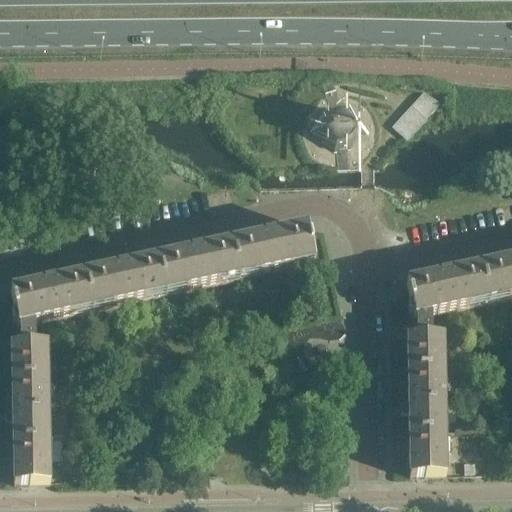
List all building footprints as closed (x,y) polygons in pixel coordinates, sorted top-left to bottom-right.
[(425,121),(439,106),(423,95),(411,108),(425,121)] [(406,143),(426,122),(425,121),(411,108),(391,129),(406,143)] [(360,139),(358,123),(344,113),(328,116),(318,128),(320,145),(334,155),(350,152),(360,139)] [(314,266),(306,231),(274,238),(272,234),(263,235),(263,240),(232,247),(240,282),(314,266)] [(240,282),(232,247),(200,254),(199,249),(190,251),(190,256),(159,263),(166,298),(240,282)] [(166,298),(159,263),(127,270),(125,265),(116,267),(116,272),(85,279),(93,314),(166,298)] [(511,301),(511,264),(481,271),(489,306),(511,301)] [(489,306),(481,271),(449,278),(447,273),(439,275),(439,280),(406,287),(414,322),(416,322),(429,319),(489,306)] [(93,314),(85,279),(53,286),(51,281),(43,283),(43,288),(11,295),(18,330),(20,330),(33,327),(93,314)] [(443,353),(442,340),(430,340),(429,319),(416,322),(417,340),(407,341),(407,374),(438,374),(438,353),(443,353)] [(47,361),(47,348),(34,348),(33,327),(20,330),(20,348),(11,349),(11,382),(43,382),(42,361),(47,361)] [(439,394),(438,374),(407,374),(408,406),(444,406),(444,394),(439,394)] [(43,402),(43,382),(11,382),(12,414),(48,414),(48,402),(43,402)] [(444,426),(444,406),(408,406),(401,407),(401,417),(408,417),(408,437),(440,437),(439,426),(444,426)] [(48,433),(48,414),(12,414),(6,416),(6,424),(12,425),(13,445),(44,444),(44,434),(48,433)] [(445,480),(445,457),(440,457),(440,437),(408,437),(409,481),(445,480)] [(50,488),(49,464),(44,464),(44,444),(13,445),(14,489),(50,488)]
